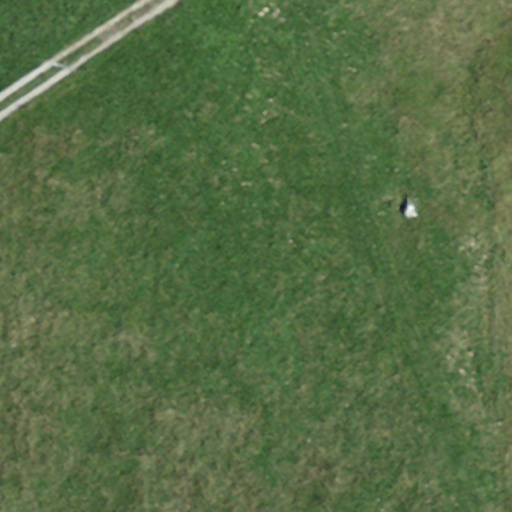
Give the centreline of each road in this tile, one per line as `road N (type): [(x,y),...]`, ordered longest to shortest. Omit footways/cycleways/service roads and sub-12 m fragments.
road 1 (track): [(311,0),(401,301),(430,511)]
road 2 (track): [(0,106),(157,0)]
